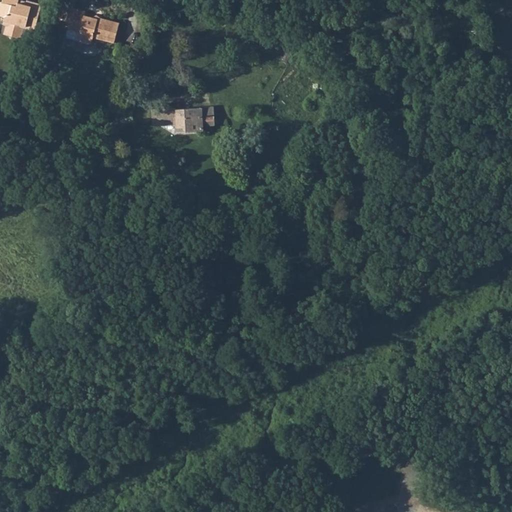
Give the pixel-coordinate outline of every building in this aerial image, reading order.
[(0,0),(0,16),(2,17),(0,23),(13,26),(13,24),(31,28),(38,1),(32,0),(22,0),(21,5),(14,3),(14,0),(0,0)] [(69,0),(55,0),(51,16),(69,20),(67,28),(79,31),(77,40),(90,43),(92,37),(112,43),(118,20),(100,16),(99,18),(82,14),(83,11),(68,7),(69,0)] [(67,28),(65,38),(77,42),(77,40),(79,31),(67,28)] [(202,125),(202,106),(154,106),(154,121),(176,121),(176,131),(202,130),(202,125)] [(214,106),(202,106),(202,125),(214,125),(214,106)]
